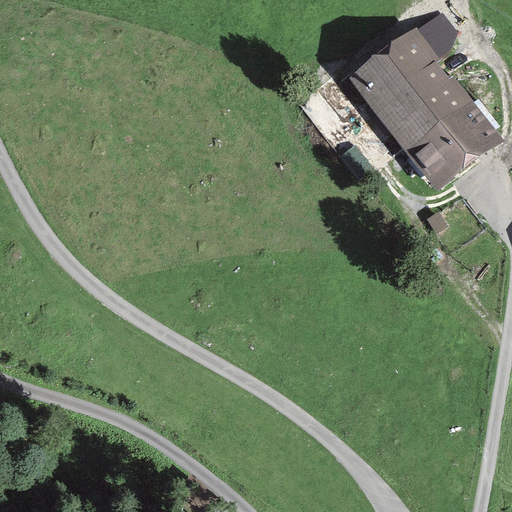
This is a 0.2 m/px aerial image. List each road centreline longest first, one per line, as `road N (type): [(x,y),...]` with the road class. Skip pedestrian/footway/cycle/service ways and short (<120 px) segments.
road 1 (track): [(0,152),(34,220),(84,280),(305,420),(394,511)]
road 2 (track): [(243,511),(147,434),(0,377)]
road 3 (track): [(511,221),(495,179),(509,134),(503,81),(460,0)]
road 4 (track): [(480,511),(511,316)]
